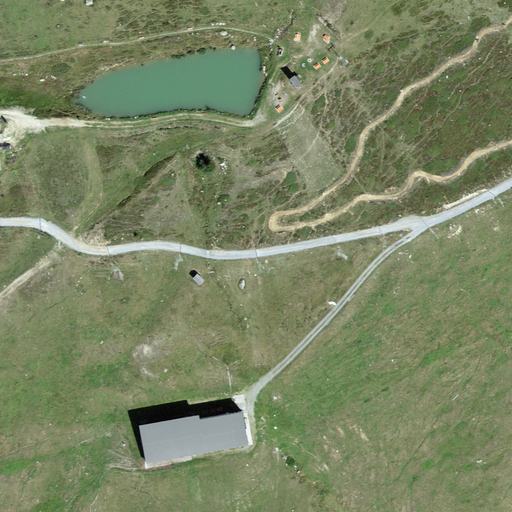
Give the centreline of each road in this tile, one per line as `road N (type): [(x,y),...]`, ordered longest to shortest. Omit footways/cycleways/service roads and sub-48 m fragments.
road 1 (track): [(0,221),(35,222),(91,250),(148,244),(239,255),(429,221),(511,181)]
road 2 (track): [(429,221),(395,243),(245,393)]
road 3 (track): [(196,252),(155,311),(105,350),(105,372),(152,398)]
